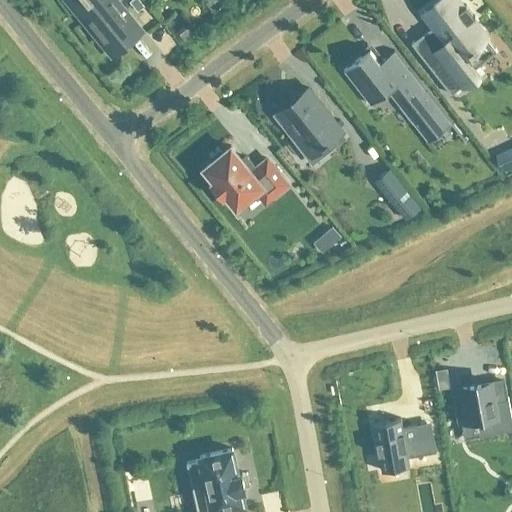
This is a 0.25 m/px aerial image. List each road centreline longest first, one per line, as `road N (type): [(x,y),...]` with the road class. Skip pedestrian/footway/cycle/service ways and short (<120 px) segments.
road 1 (residential): [(288,359),(115,141)]
road 2 (unclassified): [(115,141),(309,0)]
road 3 (residential): [(288,359),(511,306)]
road 4 (residential): [(115,141),(0,2)]
road 5 (residential): [(320,511),(288,359)]
